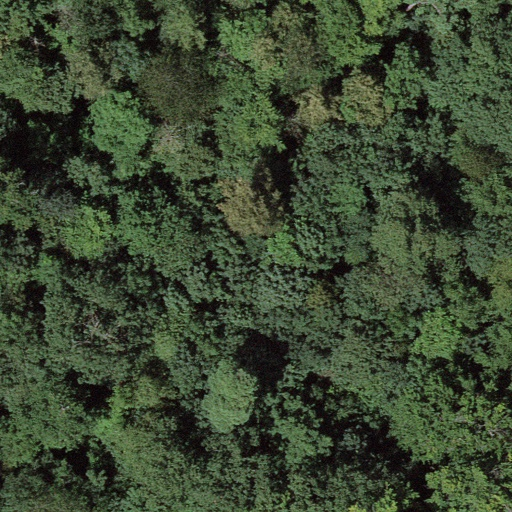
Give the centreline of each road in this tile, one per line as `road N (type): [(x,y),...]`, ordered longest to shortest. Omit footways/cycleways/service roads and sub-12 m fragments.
road 1 (track): [(511,9),(275,110),(154,121),(0,102)]
road 2 (track): [(247,511),(511,320)]
